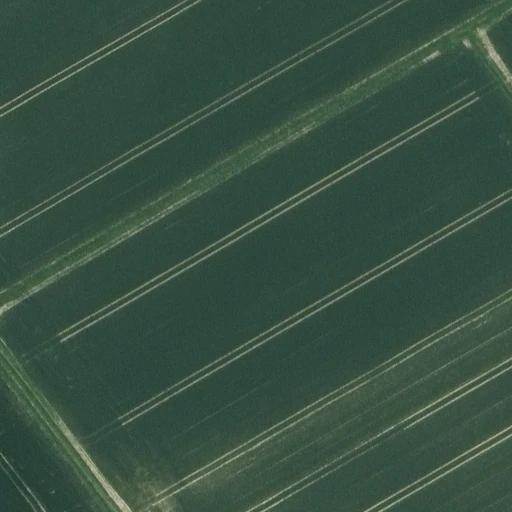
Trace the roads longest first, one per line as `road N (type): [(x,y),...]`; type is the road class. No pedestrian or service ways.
road 1 (track): [(0,301),(511,9)]
road 2 (track): [(113,511),(0,362)]
